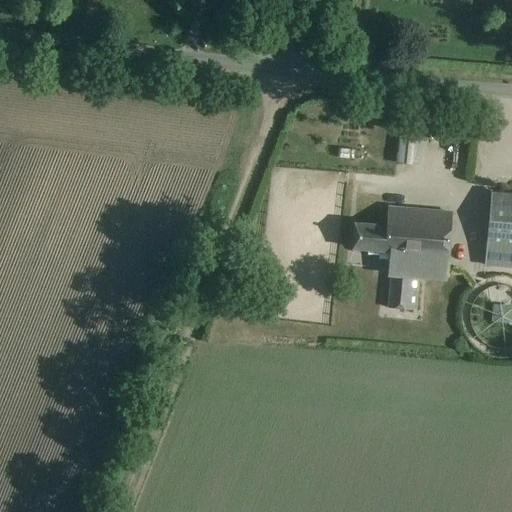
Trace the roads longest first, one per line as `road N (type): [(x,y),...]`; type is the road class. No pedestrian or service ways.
road 1 (track): [(115,511),(271,114),(277,70)]
road 2 (unclassified): [(277,70),(0,34)]
road 3 (unclassified): [(511,90),(277,70)]
